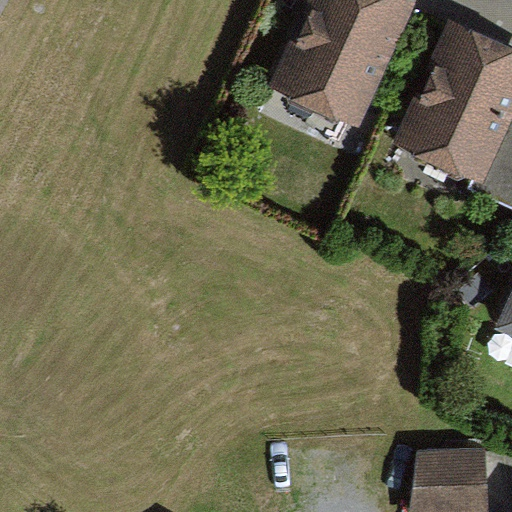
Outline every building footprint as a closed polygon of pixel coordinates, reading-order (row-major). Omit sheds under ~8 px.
[(307,0),(269,84),(362,125),(414,4),(403,0),(307,0)] [(389,139),(485,184),(511,126),(511,46),(448,16),(389,139)] [(511,126),(485,184),(481,193),(511,207),(511,126)] [(511,294),(497,328),(511,334),(511,294)] [(488,511),(485,446),(420,446),(410,511),(488,511)]
